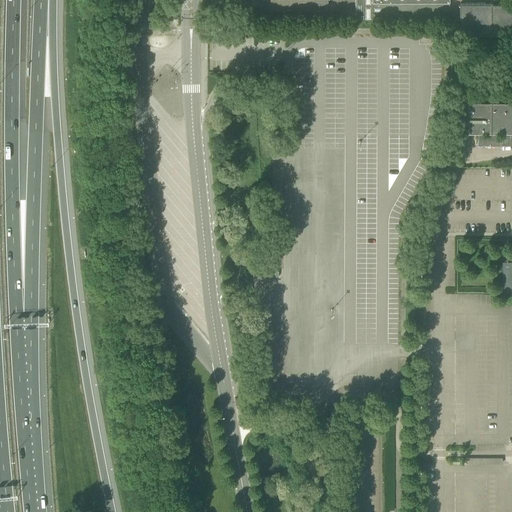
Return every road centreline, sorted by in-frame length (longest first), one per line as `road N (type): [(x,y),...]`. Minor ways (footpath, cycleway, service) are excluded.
road 1 (motorway): [(111,511),(80,344),(41,0)]
road 2 (motorway): [(15,312),(32,201),(40,0)]
road 3 (motorway): [(15,312),(15,0)]
road 4 (motorway): [(30,511),(15,312)]
